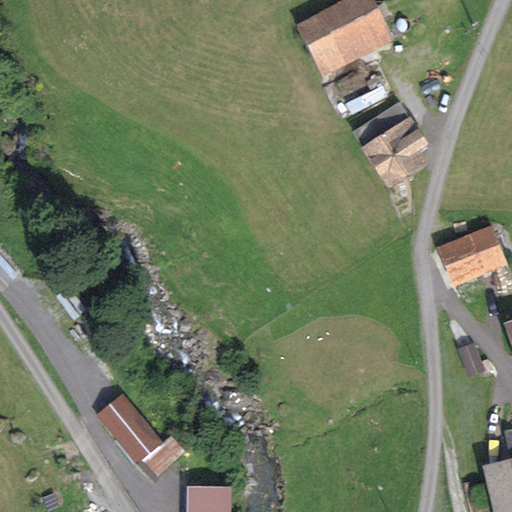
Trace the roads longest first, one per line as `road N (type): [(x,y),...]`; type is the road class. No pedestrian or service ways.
road 1 (track): [(502,0),(426,224),(437,436),(424,511)]
road 2 (track): [(113,511),(0,318)]
